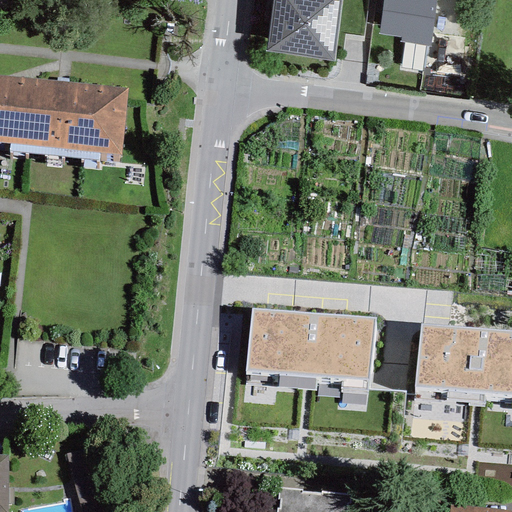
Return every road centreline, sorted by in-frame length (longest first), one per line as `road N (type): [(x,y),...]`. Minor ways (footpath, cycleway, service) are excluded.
road 1 (residential): [(185,412),(220,84)]
road 2 (residential): [(511,124),(220,84)]
road 3 (residential): [(185,412),(0,419)]
